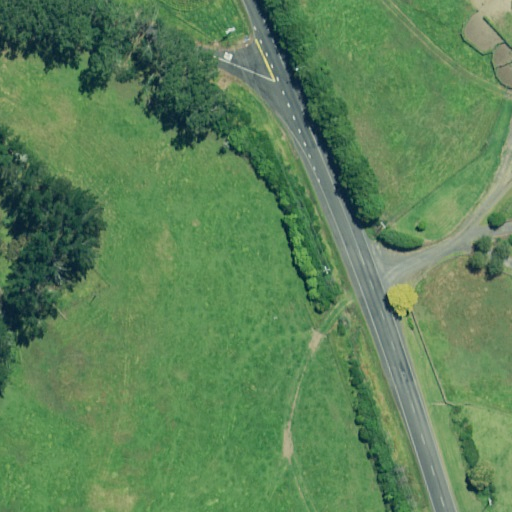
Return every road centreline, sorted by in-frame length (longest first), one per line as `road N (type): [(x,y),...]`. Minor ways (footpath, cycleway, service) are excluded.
road 1 (unclassified): [(446,511),(359,251),(290,77)]
road 2 (unclassified): [(68,0),(275,81),(290,77)]
